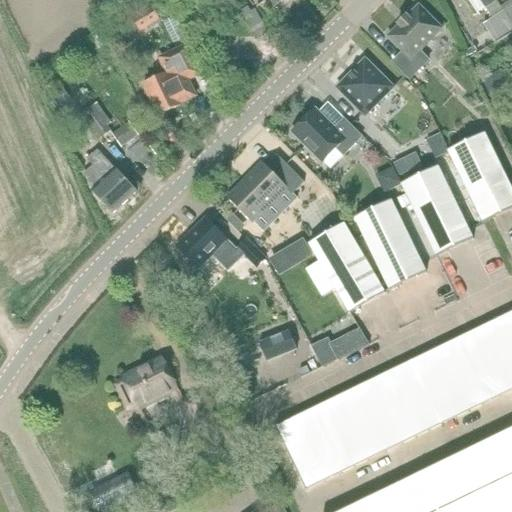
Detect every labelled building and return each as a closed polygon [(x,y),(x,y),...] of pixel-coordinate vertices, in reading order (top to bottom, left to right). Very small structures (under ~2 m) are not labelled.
[(492,0),(467,0),(477,14),(486,8),(493,19),(483,25),(495,42),(511,30),(511,25),(501,8),(496,1),(495,2),(492,0)] [(501,8),(511,25),(511,1),(501,8)] [(241,11),(257,39),(267,33),(258,17),(251,5),(241,11)] [(420,54),(443,31),(419,8),(408,20),(407,18),(406,20),(407,21),(401,27),(400,26),(399,27),(400,28),(389,39),(404,55),(394,65),(411,81),(429,63),(420,54)] [(151,10),(133,21),(140,32),(158,21),(151,10)] [(194,97),(187,82),(202,75),(188,46),(159,59),(168,78),(166,78),(165,76),(143,87),(152,106),(156,104),(162,115),(180,107),(179,105),(194,97)] [(337,91),(366,120),(394,91),(365,63),(337,91)] [(499,72),(481,81),(490,99),(508,90),(499,72)] [(56,109),(69,100),(60,87),(47,96),(56,109)] [(136,102),(124,108),(127,115),(139,109),(136,102)] [(100,140),(111,132),(93,106),(82,114),(100,139),(100,140)] [(344,120),(335,130),(315,111),(292,134),(322,164),(336,150),(343,157),(362,138),(344,120)] [(121,148),(138,136),(129,123),(112,135),(121,148)] [(449,153),(484,225),(511,211),(511,191),(485,136),(449,153)] [(114,170),(103,158),(97,152),(87,161),(93,167),(84,176),(96,188),(92,191),(113,214),(136,193),(115,170),(114,170)] [(417,154),(395,165),(401,177),(423,166),(417,154)] [(262,167),(229,200),(263,233),(297,199),(294,197),(306,185),(283,162),(271,173),(263,166),(262,167)] [(393,169),(377,176),(385,193),(401,185),(393,169)] [(403,186),(438,258),(474,241),(439,169),(403,186)] [(406,196),(397,200),(402,210),(411,206),(406,196)] [(356,220),(391,292),(427,274),(392,203),(356,220)] [(207,222),(179,251),(200,272),(229,243),(207,222)] [(344,225),(309,245),(350,315),(385,294),(344,225)] [(246,239),(237,249),(258,269),(268,260),(246,239)] [(511,342),(511,314),(501,320),(511,342)] [(501,358),(511,353),(511,342),(501,320),(486,327),(501,358)] [(486,366),(501,358),(486,327),(471,334),(486,366)] [(327,338),(312,345),(323,368),(338,361),(369,346),(361,330),(330,345),(327,338)] [(267,363),(298,351),(290,332),(259,344),(267,363)] [(471,373),(486,366),(471,334),(456,341),(471,373)] [(456,380),(471,373),(456,341),(441,349),(456,380)] [(441,388),(456,380),(441,349),(426,356),(441,388)] [(511,380),(511,353),(501,358),(511,380)] [(426,395),(441,388),(426,356),(411,363),(426,395)] [(502,397),(511,392),(511,380),(501,358),(486,366),(502,397)] [(129,411),(142,409),(176,392),(160,362),(129,378),(117,389),(129,411)] [(411,402),(426,395),(411,363),(396,370),(411,402)] [(487,405),(502,397),(486,366),(471,373),(487,405)] [(396,409),(411,402),(396,370),(381,378),(396,409)] [(472,412),(487,405),(471,373),(456,380),(472,412)] [(381,417),(396,409),(381,378),(366,385),(381,417)] [(457,419),(472,412),(456,380),(441,388),(457,419)] [(366,424),(381,417),(366,385),(351,392),(366,424)] [(442,427),(457,419),(441,388),(426,395),(442,427)] [(351,431),(366,424),(351,392),(336,399),(351,431)] [(180,408),(191,429),(217,417),(205,395),(184,406),(180,408)] [(427,434),(442,427),(426,395),(411,402),(427,434)] [(336,438),(351,431),(336,399),(321,407),(336,438)] [(412,441),(427,434),(411,402),(396,409),(412,441)] [(321,446),(336,438),(321,407),(306,414),(321,446)] [(397,448),(412,441),(396,409),(381,417),(397,448)] [(306,453),(321,446),(306,414),(291,421),(306,453)] [(382,456),(397,448),(381,417),(366,424),(382,456)] [(291,460),(306,453),(291,421),(276,429),(291,460)] [(367,463),(382,456),(366,424),(351,431),(367,463)] [(511,457),(511,430),(502,435),(511,457)] [(352,470),(367,463),(351,431),(336,438),(352,470)] [(504,482),(511,478),(511,457),(502,435),(485,443),(504,482)] [(337,477),(352,470),(336,438),(321,446),(337,477)] [(469,451),(488,490),(504,482),(485,443),(469,451)] [(322,485),(337,477),(321,446),(306,453),(322,485)] [(452,459),(471,498),(488,490),(469,451),(452,459)] [(307,492),(322,485),(306,453),(291,460),(307,492)] [(111,458),(75,476),(85,496),(121,478),(111,458)] [(436,467),(455,506),(471,498),(452,459),(436,467)] [(420,475),(437,511),(442,511),(455,506),(436,467),(420,475)] [(403,483),(417,511),(437,511),(420,475),(403,483)] [(498,511),(511,511),(511,498),(504,482),(488,490),(498,511)] [(387,491),(397,511),(417,511),(403,483),(387,491)] [(477,511),(498,511),(488,490),(471,498),(477,511)] [(371,499),(376,511),(397,511),(387,491),(371,499)] [(457,511),(477,511),(471,498),(455,506),(457,511)] [(354,507),(356,511),(376,511),(371,499),(354,507)]
